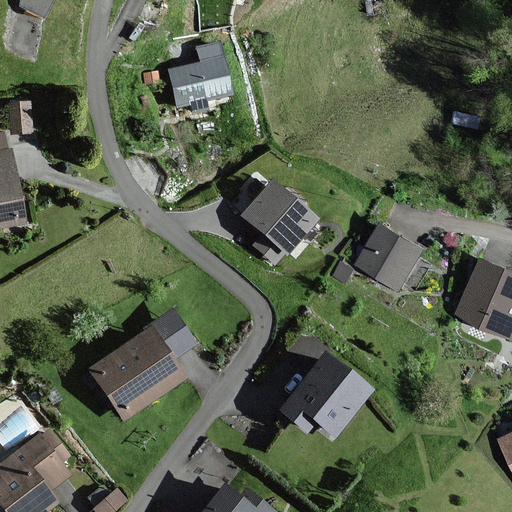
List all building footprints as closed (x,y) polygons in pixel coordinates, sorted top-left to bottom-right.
[(16,0),(16,8),(39,19),(48,0),(16,0)] [(211,49),(191,53),(194,68),(165,75),(172,108),(222,98),(211,49)] [(25,106),(7,107),(8,135),(26,134),(25,106)] [(1,156),(0,149),(0,229),(14,227),(4,155),(1,156)] [(304,228),(257,191),(233,221),(259,241),(254,249),(272,263),(277,256),(280,258),(304,228)] [(424,251),(380,222),(353,263),(397,292),(424,251)] [(511,336),(511,273),(479,258),(454,313),(511,340),(511,336)] [(172,383),(140,337),(86,374),(119,420),(172,383)] [(369,394),(318,353),(272,412),(304,437),(311,429),(329,444),(369,394)] [(511,429),(494,437),(511,479),(511,429)] [(70,475),(40,437),(38,439),(34,434),(0,459),(0,505),(5,511),(41,511),(52,504),(44,494),(70,475)] [(254,511),(236,498),(230,507),(212,494),(198,511),(254,511)]
